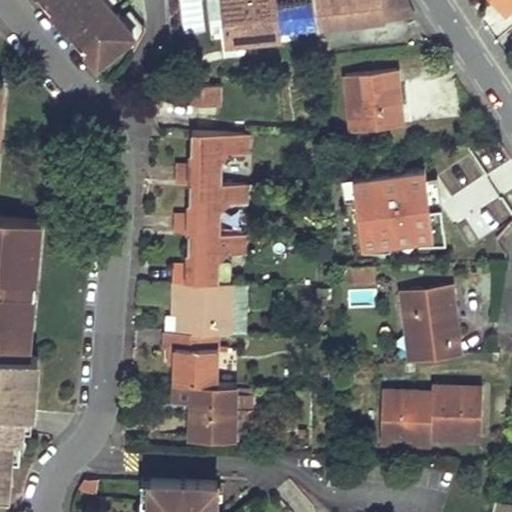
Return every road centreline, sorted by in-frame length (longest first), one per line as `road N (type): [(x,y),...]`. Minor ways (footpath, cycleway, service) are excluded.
road 1 (residential): [(47,511),(53,482),(95,425),(120,194),(106,129),(7,0)]
road 2 (unknown): [(154,0),(143,73),(106,129)]
road 3 (residential): [(511,114),(439,0)]
